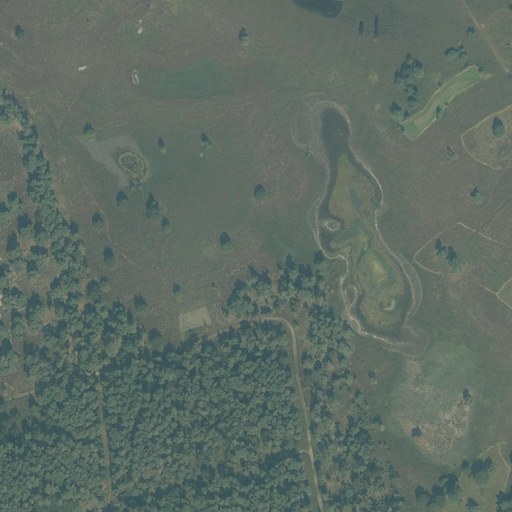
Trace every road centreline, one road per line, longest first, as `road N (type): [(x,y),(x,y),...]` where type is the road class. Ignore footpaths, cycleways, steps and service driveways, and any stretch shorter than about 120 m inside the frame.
road 1 (track): [(76,376),(283,319)]
road 2 (track): [(108,511),(311,449)]
road 3 (track): [(320,511),(283,319)]
